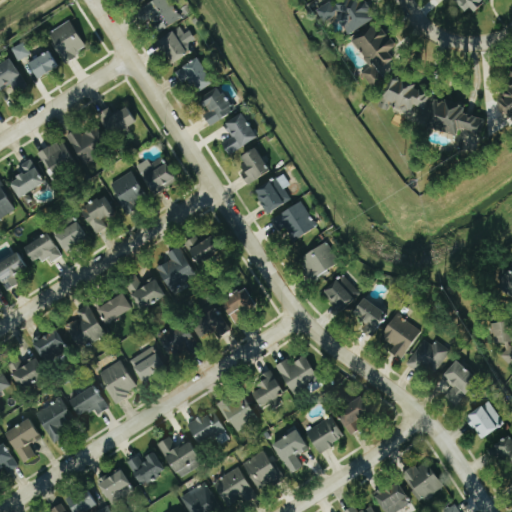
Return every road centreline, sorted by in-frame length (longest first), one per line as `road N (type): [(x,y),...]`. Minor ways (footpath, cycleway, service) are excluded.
road 1 (residential): [(488,511),(424,417),(297,316),(90,0)]
road 2 (residential): [(297,316),(0,510)]
road 3 (residential): [(214,191),(0,329)]
road 4 (residential): [(289,511),(424,417)]
road 5 (residential): [(130,60),(0,142)]
road 6 (residential): [(406,0),(442,40),(471,45),(511,28)]
